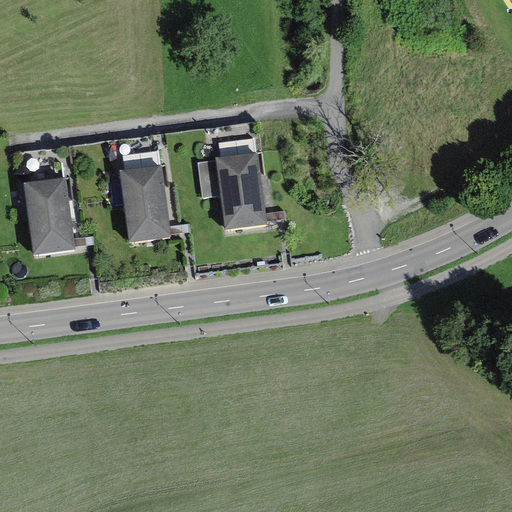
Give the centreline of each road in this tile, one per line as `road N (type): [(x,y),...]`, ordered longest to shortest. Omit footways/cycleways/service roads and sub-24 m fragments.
road 1 (tertiary): [(0,326),(389,270)]
road 2 (residential): [(343,0),(343,129),(389,270)]
road 3 (tertiary): [(389,270),(511,216)]
